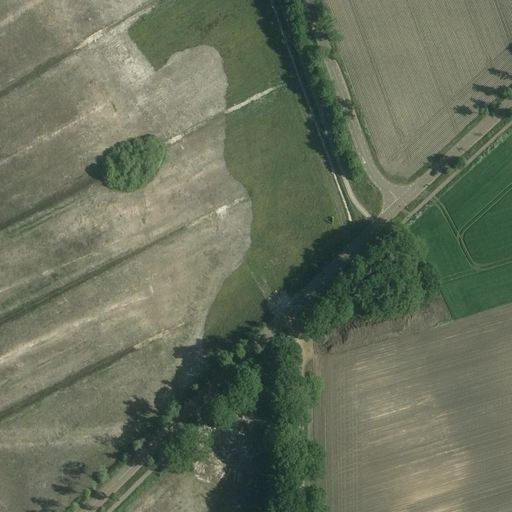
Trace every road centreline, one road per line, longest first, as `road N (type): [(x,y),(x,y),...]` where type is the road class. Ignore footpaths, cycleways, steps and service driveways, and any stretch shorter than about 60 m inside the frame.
road 1 (tertiary): [(87,511),(400,206)]
road 2 (tertiary): [(400,206),(369,166),(309,0)]
road 3 (track): [(297,327),(300,511)]
road 4 (tertiary): [(400,206),(511,102)]
